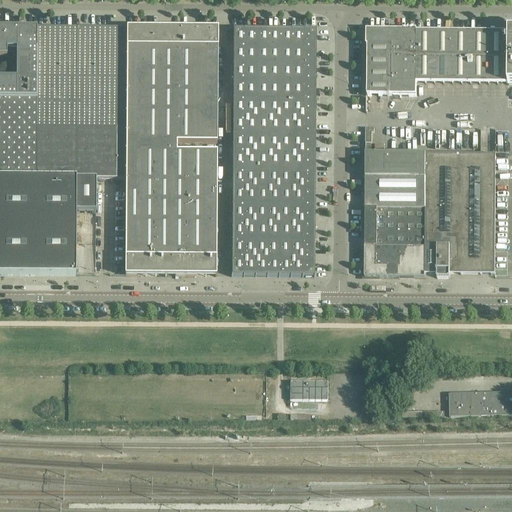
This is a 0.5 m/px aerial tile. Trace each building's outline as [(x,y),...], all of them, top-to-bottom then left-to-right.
[(0,28),(0,179),(96,180),(125,180),(126,153),(126,80),(127,30),(117,30),(117,29),(0,28)] [(177,144),(177,33),(177,30),(127,29),(127,30),(126,80),(126,153),(156,153),(177,153),(177,144)] [(217,144),(218,30),(177,30),(177,33),(177,144),(217,144)] [(315,160),(315,149),(316,149),(316,148),(315,148),(315,137),(316,137),(315,137),(315,125),(316,125),(315,125),(315,114),(316,114),(316,113),(315,113),(315,102),(316,102),(316,101),(315,101),(315,91),(316,91),(316,90),(315,90),(315,79),(316,79),(316,78),(315,78),(316,67),(316,66),(316,55),(316,54),(316,43),(316,32),(316,31),(315,31),(304,31),(293,31),(292,31),(281,31),(280,31),(269,31),(269,30),(268,30),(268,31),(258,31),(258,30),(257,30),(257,31),(246,31),(246,30),(245,30),(245,31),(234,31),(234,30),(233,30),(231,278),(232,278),(232,277),(243,277),(243,278),(244,278),(244,277),(255,277),(255,278),(256,278),(256,277),(266,277),(266,278),(267,278),(267,277),(278,278),(279,278),(290,278),(291,278),(302,278),(303,278),(313,278),(313,279),(315,279),(315,277),(314,277),(314,266),(315,266),(314,266),(314,255),(315,255),(315,254),(314,254),(314,243),(315,243),(315,242),(314,242),(314,231),(315,231),(315,230),(314,230),(314,220),(315,220),(315,219),(314,219),(315,208),(315,207),(315,196),(315,195),(315,184),(315,173),(315,172),(315,161),(315,160)] [(511,85),(511,32),(508,33),(508,34),(507,34),(499,34),(498,34),(490,34),(490,33),(489,33),(489,34),(481,33),(480,33),(472,33),(471,33),(463,33),(462,33),(454,33),(453,33),(445,33),(444,33),(436,33),(435,33),(427,33),(427,32),(426,32),(426,33),(418,32),(417,32),(417,31),(408,31),(367,32),(366,47),(368,47),(368,54),(368,62),(368,63),(368,71),(367,71),(368,71),(368,79),(367,79),(367,80),(368,80),(367,88),(367,96),(367,97),(386,97),(416,97),(416,84),(507,85),(508,85),(508,86),(511,85)] [(372,144),(372,134),(374,134),(374,130),(366,130),(366,144),(372,144)] [(155,277),(156,153),(126,153),(125,180),(126,180),(125,277),(155,277)] [(186,278),(186,153),(177,153),(156,153),(155,277),(186,278)] [(216,278),(217,153),(186,153),(186,278),(216,278)] [(426,179),(426,155),(372,155),(372,154),(371,154),(366,154),(365,179),(426,179)] [(494,276),(496,156),(426,155),(426,179),(425,210),(425,248),(425,275),(437,275),(437,279),(450,279),(450,275),(494,276)] [(0,276),(76,277),(76,213),(96,213),(96,180),(0,179),(0,276)] [(425,210),(426,179),(365,179),(365,210),(425,210)] [(425,248),(425,210),(365,210),(365,248),(425,248)] [(425,279),(425,275),(425,248),(365,248),(365,279),(425,279)] [(290,384),(290,402),(327,402),(327,384),(290,384)] [(511,416),(511,394),(449,396),(450,418),(511,416)]
